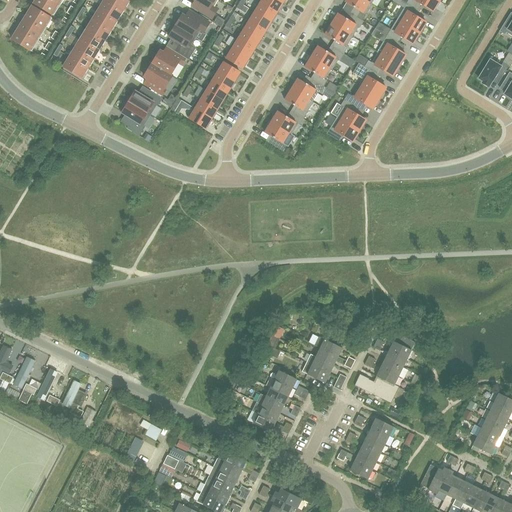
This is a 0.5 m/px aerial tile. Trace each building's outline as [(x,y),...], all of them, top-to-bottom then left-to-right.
[(35,0),(33,3),(54,16),(61,5),(53,0),(35,0)] [(122,11),(104,0),(98,10),(116,21),(122,11)] [(104,0),(122,11),(128,2),(125,0),(104,0)] [(214,7),(218,0),(194,0),(195,0),(191,7),(212,19),(218,9),(214,7)] [(283,5),(275,0),(258,0),(258,2),(276,13),(278,9),(279,10),(282,5),(283,5)] [(345,0),(344,2),(356,9),(353,15),(357,18),(361,12),(366,15),(372,4),(371,4),(364,0),(345,0)] [(437,0),(408,0),(406,3),(417,10),(420,4),(432,11),(436,6),(437,7),(440,2),(437,0)] [(276,13),(258,2),(252,11),(272,23),(272,22),(275,17),(274,17),(276,13)] [(425,23),(414,15),(417,10),(406,3),(396,20),(420,34),(421,33),(420,33),(423,28),(422,28),(425,23)] [(25,17),(45,30),(52,18),(32,6),(25,17)] [(110,30),(116,21),(98,10),(92,19),(110,30)] [(174,22),(176,23),(175,25),(195,38),(199,31),(203,33),(209,23),(189,10),(185,16),(182,14),(181,16),(179,15),(174,22)] [(272,23),(252,11),(247,20),(246,20),(265,31),(267,28),(268,28),(271,23),(272,24),(272,23)] [(360,28),(363,22),(357,18),(353,15),(349,21),(337,13),(331,24),(352,37),(358,27),(360,28)] [(18,28),(38,40),(45,30),(25,17),(18,28)] [(105,40),(110,30),(92,19),(86,29),(105,40)] [(246,20),(247,20),(246,19),(240,29),(241,30),(241,29),(261,41),(261,40),(264,36),(263,35),(265,31),(246,20)] [(420,34),(396,20),(387,36),(397,42),(400,37),(412,44),(415,39),(417,39),(419,35),(420,35),(420,34)] [(511,21),(511,23),(506,20),(499,32),(505,35),(506,33),(511,36),(511,21)] [(352,37),(331,24),(324,35),(336,42),(333,48),(343,54),(347,48),(346,47),(352,37)] [(191,45),(195,38),(175,25),(174,28),(172,27),(167,34),(169,35),(168,37),(180,44),(175,52),(188,60),(195,48),(191,45)] [(11,39),(31,52),(38,40),(18,28),(11,39)] [(99,50),(105,40),(86,29),(80,38),(99,50)] [(241,29),(241,30),(235,38),(254,50),(256,46),(257,47),(260,42),(261,41),(241,29)] [(393,48),(397,42),(387,36),(376,52),(377,53),(378,53),(400,67),(401,66),(400,66),(403,61),(402,60),(405,55),(393,48)] [(93,59),(99,50),(80,38),(75,48),(93,59)] [(254,50),(235,38),(230,48),(249,60),(250,59),(249,59),(252,54),(251,53),(254,50)] [(340,61),(343,54),(333,48),(329,53),(317,46),(311,57),(331,69),(331,70),(332,70),(338,60),(340,61)] [(150,62),(149,62),(170,75),(178,63),(181,65),(185,58),(175,52),(166,47),(163,53),(159,51),(157,55),(155,54),(150,62)] [(93,59),(75,48),(69,58),(87,69),(93,59)] [(249,60),(230,48),(224,57),(242,68),(245,64),(246,65),(249,60)] [(378,53),(377,53),(371,63),(368,61),(364,67),(377,75),(380,69),(392,76),(395,71),(396,72),(399,67),(400,67),(378,53)] [(325,80),(331,70),(331,69),(311,57),(304,67),(316,74),(312,80),(324,86),(327,81),(325,80)] [(87,69),(69,58),(63,67),(81,78),(87,69)] [(350,68),(355,61),(349,58),(345,65),(350,68)] [(502,77),(508,66),(503,63),(501,66),(490,60),(478,79),(483,81),(482,83),(488,87),(497,74),(502,77)] [(237,77),(239,73),(221,61),(215,71),(235,83),(235,82),(238,77),(237,77)] [(143,85),(162,96),(166,89),(164,88),(172,76),(170,75),(149,62),(149,63),(144,71),(146,72),(144,76),(147,79),(143,85)] [(374,80),(377,75),(364,67),(358,63),(352,73),(362,80),(359,86),(380,99),(381,99),(380,98),(383,93),(382,93),(385,88),(374,80)] [(49,66),(37,85),(48,91),(59,73),(49,66)] [(235,83),(215,71),(210,80),(228,91),(230,88),(231,88),(234,84),(235,84),(235,83)] [(511,74),(509,72),(502,84),(508,87),(504,94),(511,99),(511,74)] [(322,94),(326,88),(323,87),(324,86),(312,80),(309,86),(297,79),(291,89),(312,102),(318,92),(322,94)] [(23,85),(41,95),(44,90),(26,80),(23,85)] [(228,91),(210,80),(204,89),(224,101),(224,100),(227,96),(226,95),(228,91)] [(380,99),(359,86),(352,96),(348,94),(344,99),(357,107),(360,102),(372,109),(375,104),(376,105),(379,100),(380,100),(380,99)] [(224,101),(204,89),(199,98),(198,99),(217,110),(219,106),(220,107),(223,102),(224,101)] [(313,103),(312,102),(291,89),(284,100),(296,107),(293,113),(303,119),(313,103)] [(150,91),(146,96),(144,97),(135,91),(134,91),(133,90),(129,97),(130,98),(128,102),(150,115),(156,105),(158,106),(162,99),(150,91)] [(331,100),(335,94),(330,91),(326,97),(331,100)] [(171,108),(174,104),(165,98),(162,103),(171,108)] [(217,110),(198,99),(199,98),(198,98),(191,107),(192,108),(193,108),(212,120),(213,119),(212,119),(215,114),(214,113),(217,110)] [(357,107),(344,99),(340,106),(343,107),(336,117),(360,132),(361,131),(360,131),(363,126),(362,125),(365,120),(353,113),(357,107)] [(150,115),(128,102),(125,106),(124,105),(120,111),(121,112),(121,113),(131,119),(131,121),(128,127),(140,135),(145,127),(144,126),(150,115)] [(212,120),(193,108),(192,108),(187,117),(205,129),(208,125),(209,125),(212,120),(212,121),(212,120)] [(303,119),(293,113),(289,118),(277,111),(271,122),(289,133),(291,135),(297,124),(299,126),(303,119)] [(360,132),(336,117),(326,134),(337,140),(340,134),(352,142),(355,137),(356,137),(359,132),(360,133),(360,132)] [(289,133),(271,122),(264,132),(276,140),(273,145),(283,152),(287,146),(283,143),(289,133)] [(153,138),(146,134),(143,138),(150,143),(153,138)] [(342,348),(319,337),(318,338),(311,334),(307,342),(319,348),(320,348),(337,357),(342,348)] [(406,359),(411,350),(415,342),(402,336),(398,344),(393,341),(389,350),(406,359)] [(281,351),(267,344),(263,351),(277,358),(281,351)] [(11,350),(3,346),(0,352),(0,371),(1,370),(9,374),(13,366),(5,362),(11,350)] [(320,348),(319,348),(315,357),(333,365),(337,357),(320,348)] [(406,359),(389,350),(384,359),(402,368),(406,359)] [(333,365),(315,357),(310,354),(306,363),(311,365),(329,374),(333,365)] [(35,361),(26,357),(12,385),(21,389),(35,361)] [(402,368),(384,359),(380,367),(398,376),(402,368)] [(324,383),(329,374),(311,365),(306,363),(301,372),(324,383)] [(394,385),(398,376),(380,367),(376,376),(394,385)] [(57,373),(50,370),(38,394),(45,397),(57,373)] [(296,379),(278,370),(274,379),(292,388),(296,379)] [(11,384),(14,378),(3,373),(0,379),(11,384)] [(390,403),(398,387),(394,385),(376,376),(374,381),(360,374),(359,375),(354,386),(355,386),(361,389),(390,403)] [(344,382),(337,378),(333,387),(340,391),(344,382)] [(292,388),(274,379),(270,388),(287,397),(292,388)] [(81,406),(84,402),(81,400),(82,397),(83,398),(84,395),(78,392),(81,385),(73,381),(63,404),(70,408),(70,407),(73,408),(71,412),(80,417),(83,411),(77,408),(78,405),(81,406)] [(36,389),(26,384),(24,390),(32,394),(33,395),(36,389)] [(298,386),(293,394),(298,397),(300,392),(302,388),(298,386)] [(287,397),(270,388),(265,396),(283,405),(287,397)] [(24,390),(19,400),(27,404),(32,394),(24,390)] [(511,411),(511,409),(511,399),(498,393),(494,402),(511,411)] [(283,405),(265,396),(260,394),(256,402),(261,405),(279,414),(283,405)] [(60,400),(50,395),(47,401),(57,406),(60,400)] [(275,423),(279,414),(261,405),(256,402),(251,411),(257,414),(275,423)] [(511,411),(494,402),(490,411),(507,419),(511,411)] [(507,419),(490,411),(485,419),(503,428),(507,419)] [(77,423),(80,417),(71,412),(68,419),(77,423)] [(93,418),(84,413),(79,422),(89,427),(93,418)] [(275,423),(257,414),(253,423),(270,431),(275,423)] [(393,427),(375,418),(371,427),(389,436),(393,427)] [(503,428),(485,419),(481,428),(499,437),(503,428)] [(146,437),(158,442),(163,431),(143,422),(141,427),(149,431),(146,437)] [(384,444),(389,436),(371,427),(367,436),(384,444)] [(494,445),(499,437),(481,428),(477,437),(494,445)] [(414,435),(410,432),(404,443),(409,446),(414,435)] [(177,438),(184,442),(187,436),(180,433),(177,438)] [(380,453),(384,444),(367,436),(362,444),(380,453)] [(494,445),(477,437),(472,446),(490,454),(494,445)] [(190,445),(179,440),(176,446),(187,452),(190,445)] [(380,453),(362,444),(358,453),(376,462),(380,453)] [(179,460),(183,453),(174,448),(170,455),(179,460)] [(245,463),(246,461),(228,452),(224,461),(242,470),(250,474),(252,470),(253,470),(255,466),(247,462),(246,463),(245,463)] [(376,462),(358,453),(354,461),(372,470),(376,462)] [(179,461),(167,455),(163,464),(175,469),(179,461)] [(242,470),(224,461),(218,458),(214,467),(237,478),(242,470)] [(367,479),(372,470),(354,461),(350,470),(367,479)] [(438,491),(448,470),(443,467),(442,471),(430,465),(420,485),(428,488),(427,489),(436,494),(438,491)] [(237,478),(214,467),(210,475),(233,487),(237,478)] [(446,495),(455,477),(451,475),(453,472),(448,470),(438,491),(446,495)] [(233,487),(210,475),(205,484),(229,496),(233,487)] [(160,485),(164,479),(158,476),(155,482),(160,485)] [(455,499),(464,481),(455,477),(446,495),(455,499)] [(464,503),(472,486),(464,481),(455,499),(452,504),(461,509),(464,503)] [(498,487),(503,490),(506,483),(501,481),(498,487)] [(229,496),(205,484),(201,493),(207,496),(225,505),(229,496)] [(261,490),(268,494),(270,489),(263,485),(261,490)] [(248,495),(251,490),(241,486),(239,490),(242,491),(248,495)] [(472,508),(481,490),(472,486),(464,503),(472,508)] [(301,499),(280,489),(278,493),(275,491),(273,496),(294,506),(297,508),(301,499)] [(481,511),(490,494),(481,490),(472,508),(481,511)] [(217,511),(220,511),(225,505),(207,496),(201,493),(197,502),(217,511)] [(481,511),(491,511),(498,498),(490,494),(481,511)] [(283,511),(290,511),(294,506),(273,496),(271,501),(274,502),(272,506),(283,511)] [(502,511),(507,503),(498,498),(491,511),(502,511)] [(511,511),(511,501),(511,505),(507,503),(502,511),(511,511)] [(197,511),(179,503),(174,511),(197,511)] [(239,511),(242,508),(232,503),(230,507),(233,509),(239,511)]
